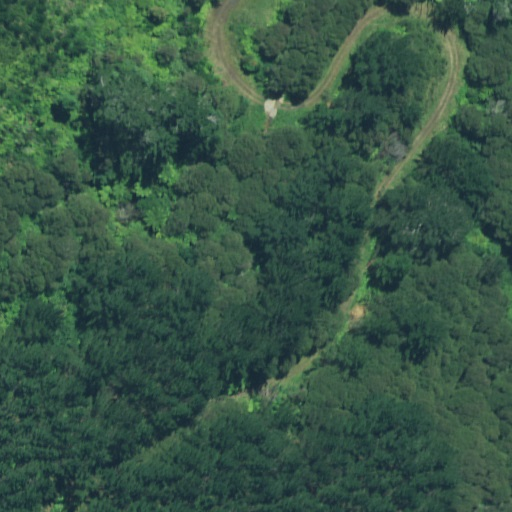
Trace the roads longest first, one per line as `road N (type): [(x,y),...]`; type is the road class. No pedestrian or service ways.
road 1 (unclassified): [(62,511),(60,490),(92,459),(175,405),(222,385),(264,381),(310,356),(343,319),(376,185),(399,144),(446,100),(458,66),(457,33),(432,0)]
road 2 (unclassified): [(379,0),(352,26),(344,53),(292,98),(244,85),(222,34),(228,0)]
